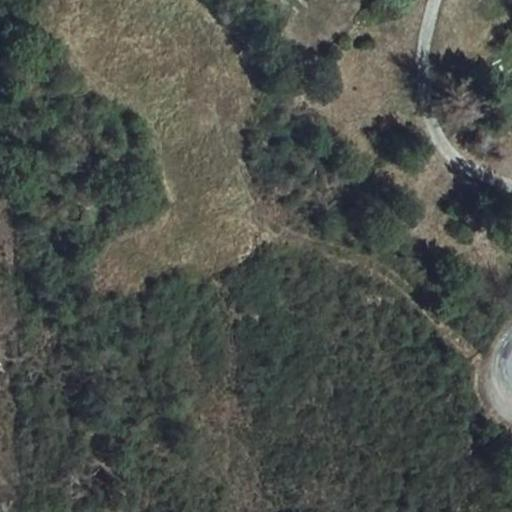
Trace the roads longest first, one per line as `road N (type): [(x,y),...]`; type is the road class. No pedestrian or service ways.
road 1 (track): [(279,231),(386,268),(508,370)]
road 2 (unknown): [(511,201),(460,163),(425,107),(421,71),(434,0)]
